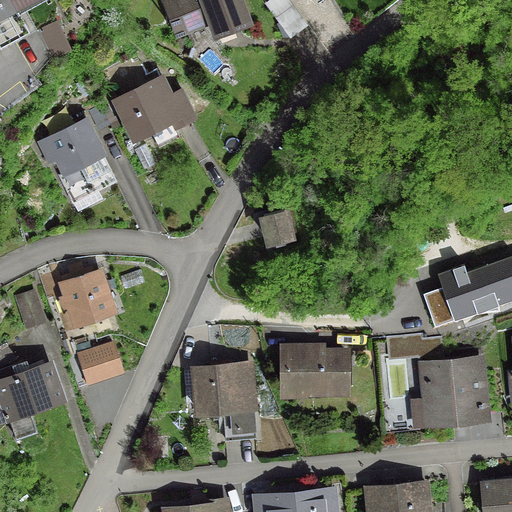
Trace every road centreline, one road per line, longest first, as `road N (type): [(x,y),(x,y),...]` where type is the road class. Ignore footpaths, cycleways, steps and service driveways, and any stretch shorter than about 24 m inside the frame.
road 1 (residential): [(107,478),(157,482),(511,447)]
road 2 (residential): [(198,263),(281,116),(414,0)]
road 3 (residential): [(107,478),(198,263)]
road 4 (residential): [(198,263),(155,246),(108,242),(50,250),(0,272)]
